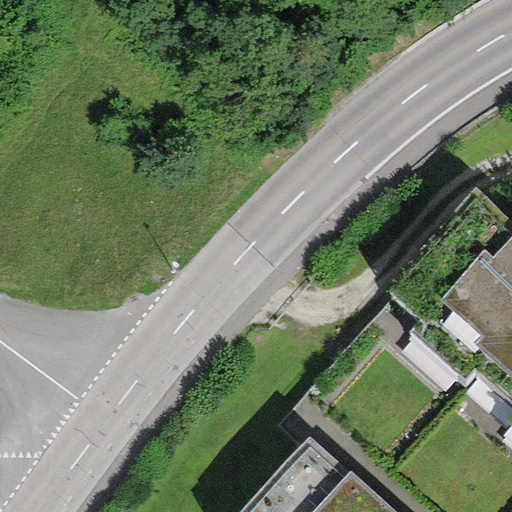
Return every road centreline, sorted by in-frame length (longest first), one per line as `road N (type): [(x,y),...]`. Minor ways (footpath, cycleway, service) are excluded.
road 1 (tertiary): [(511,29),(385,116),(258,236),(106,418)]
road 2 (unclassified): [(106,418),(0,344)]
